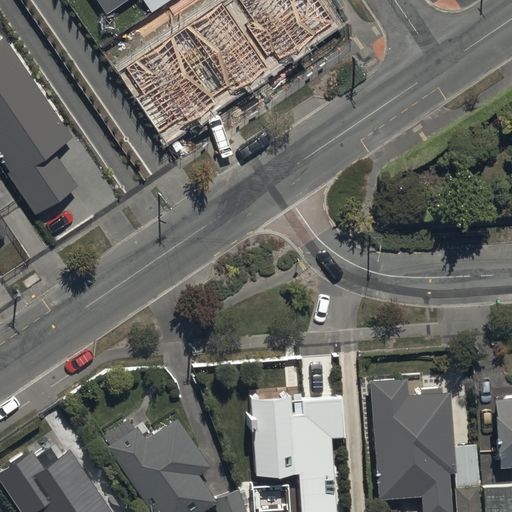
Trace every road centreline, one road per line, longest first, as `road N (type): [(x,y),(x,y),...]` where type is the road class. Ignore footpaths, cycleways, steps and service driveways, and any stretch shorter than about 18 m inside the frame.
road 1 (residential): [(0,368),(274,180)]
road 2 (residential): [(511,273),(406,278),(355,267),(320,241),(274,180)]
road 3 (residential): [(274,180),(438,65)]
